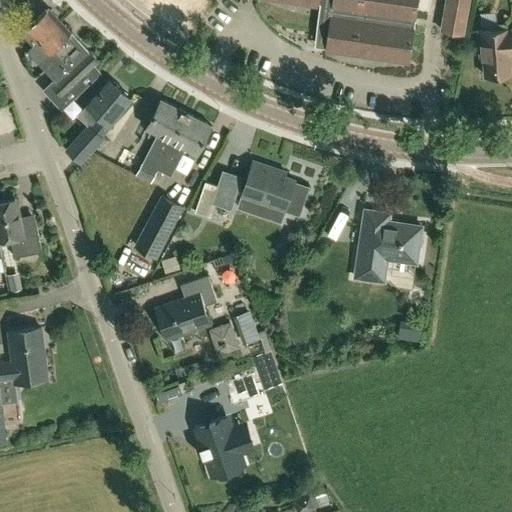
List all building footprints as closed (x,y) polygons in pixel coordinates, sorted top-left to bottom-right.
[(159,10),(187,32),(210,2),(208,0),(145,0),(148,1),(145,5),(156,14),(159,10)] [(273,0),(319,7),(315,38),(326,40),(325,51),(409,63),(415,19),(418,0),(273,0)] [(446,0),(441,30),(463,34),(468,0),(446,0)] [(89,51),(59,20),(48,7),(26,28),(26,29),(23,33),(34,46),(28,51),(56,81),(52,85),(60,95),(54,101),(62,109),(102,72),(95,65),(99,61),(89,50),(89,51)] [(507,27),(479,29),(481,58),(484,57),(485,76),(510,74),(508,53),(511,52),(511,29),(507,29),(507,27)] [(67,150),(80,162),(81,162),(103,137),(100,135),(121,111),(118,109),(130,96),(110,78),(88,104),(101,116),(91,127),(89,124),(67,150)] [(136,174),(150,182),(186,112),(161,99),(146,127),(157,133),(136,174)] [(211,125),(186,112),(150,182),(151,182),(165,155),(178,162),(186,148),(197,154),(211,125)] [(0,115),(0,139),(17,137),(14,114),(0,115)] [(127,167),(135,151),(124,146),(116,161),(127,167)] [(253,160),(242,194),(262,201),(258,213),(280,220),(284,208),(298,213),(308,187),(293,182),(294,179),(284,175),(285,171),(253,160)] [(223,171),(222,174),(213,201),(230,207),(240,177),(223,171)] [(148,223),(136,246),(155,256),(167,233),(168,234),(182,206),(162,196),(148,223)] [(0,240),(10,238),(14,257),(42,251),(35,219),(20,222),(15,198),(0,201),(0,240)] [(365,209),(355,276),(383,281),(387,258),(397,259),(395,273),(412,276),(414,262),(416,262),(421,226),(388,221),(390,213),(365,209)] [(184,296),(154,307),(166,340),(211,324),(205,305),(217,301),(208,274),(180,284),(184,296)] [(19,278),(9,280),(11,291),(21,289),(19,278)] [(232,314),(243,342),(246,341),(248,347),(269,340),(264,328),(258,331),(249,307),(232,314)] [(0,422),(4,422),(1,403),(17,401),(15,382),(47,378),(44,350),(40,350),(37,329),(41,328),(41,327),(8,331),(13,365),(0,366),(0,422)] [(197,361),(174,369),(178,377),(194,371),(194,372),(209,367),(207,360),(198,363),(197,361)] [(252,373),(225,382),(233,405),(264,394),(263,393),(259,395),(252,373)] [(227,418),(197,428),(203,445),(207,455),(212,472),(224,467),(225,469),(231,467),(230,465),(242,461),(240,454),(238,448),(243,447),(250,444),(244,426),(237,429),(232,430),(230,424),(227,418)]
